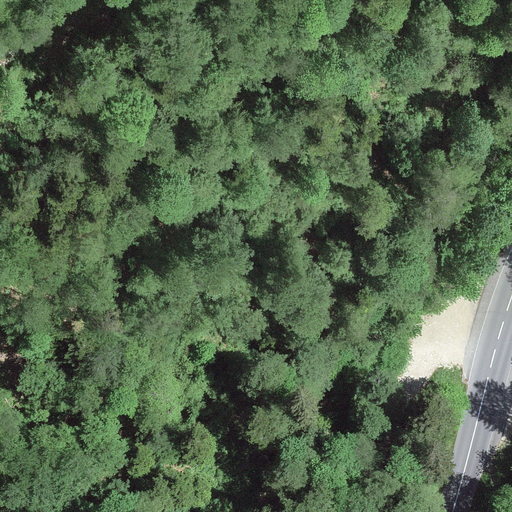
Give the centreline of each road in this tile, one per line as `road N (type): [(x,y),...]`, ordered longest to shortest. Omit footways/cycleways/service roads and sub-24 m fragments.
road 1 (track): [(503,322),(388,372),(321,511)]
road 2 (secondary): [(453,511),(511,298)]
road 3 (track): [(0,105),(78,0)]
